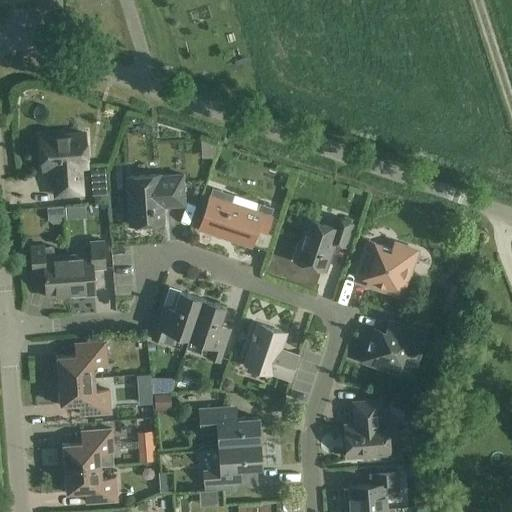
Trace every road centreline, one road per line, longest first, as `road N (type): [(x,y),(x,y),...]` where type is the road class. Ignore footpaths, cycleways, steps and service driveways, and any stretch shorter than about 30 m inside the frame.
road 1 (residential): [(7,330),(136,318),(148,261),(165,252),(326,314),(337,329),(310,430),(313,511)]
road 2 (unclassified): [(0,39),(511,220)]
road 3 (residential): [(20,511),(7,330)]
road 4 (residential): [(7,330),(0,198)]
